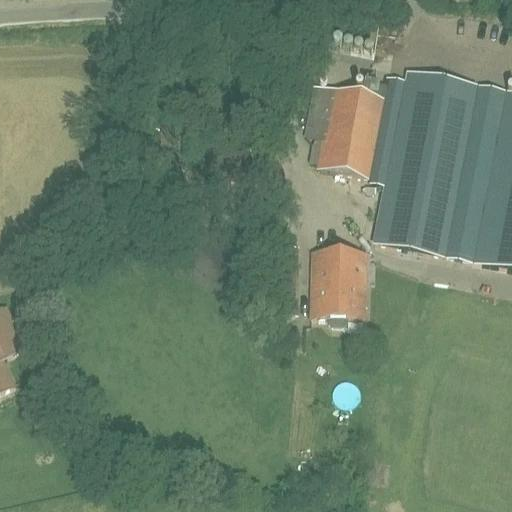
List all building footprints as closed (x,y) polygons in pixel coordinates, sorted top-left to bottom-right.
[(391,72),(393,33),(375,31),(373,71),(391,72)] [(442,262),(466,129),(486,133),(494,94),(406,77),(402,103),(374,249),(442,262)] [(386,105),(332,95),(313,91),(303,142),(313,144),(308,169),(317,171),(317,175),(371,185),(386,105)] [(245,153),(271,146),(265,120),(239,126),(243,142),(195,154),(201,179),(224,174),(232,207),(273,198),(265,164),(249,168),(245,153)] [(0,207),(5,228),(26,223),(9,148),(0,149),(0,207)] [(271,252),(269,321),(297,322),(299,273),(298,273),(299,253),(271,252)] [(363,324),(365,258),(311,256),(309,323),(363,324)] [(0,365),(0,363),(24,352),(4,311),(0,313),(0,396),(12,390),(0,365)] [(372,511),(396,511),(393,499),(370,504),(372,511)]
